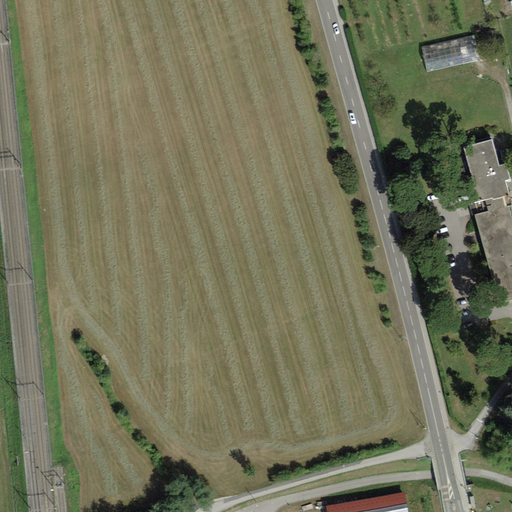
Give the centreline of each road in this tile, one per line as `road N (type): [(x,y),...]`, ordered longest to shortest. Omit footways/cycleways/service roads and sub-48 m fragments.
road 1 (primary): [(440,443),(323,0)]
road 2 (unclassified): [(259,511),(377,479),(473,473),(511,482)]
road 3 (unclassified): [(440,443),(207,511)]
